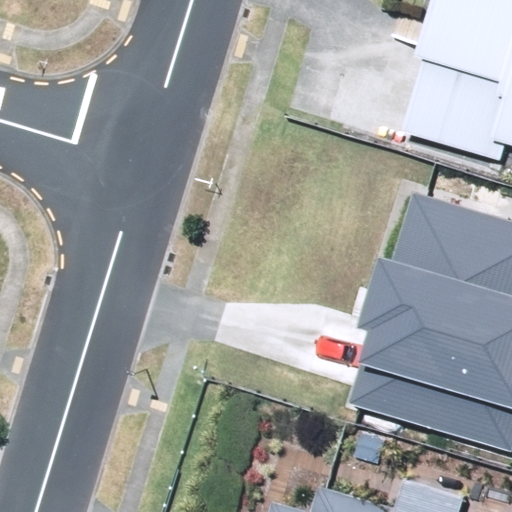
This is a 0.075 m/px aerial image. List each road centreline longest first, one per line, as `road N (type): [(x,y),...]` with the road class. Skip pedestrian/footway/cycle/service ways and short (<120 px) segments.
road 1 (residential): [(36,511),(142,165)]
road 2 (residential): [(142,165),(192,0)]
road 3 (residential): [(142,165),(0,123)]
